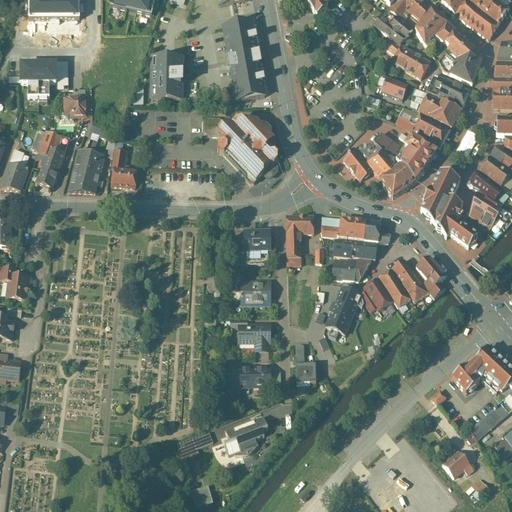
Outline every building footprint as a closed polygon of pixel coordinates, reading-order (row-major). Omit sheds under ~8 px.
[(79,0),(28,0),(28,21),(79,21),(79,0)] [(156,0),(112,0),(110,10),(152,19),(156,0)] [(303,0),(314,14),(315,14),(316,16),(317,17),(327,9),(327,8),(326,8),(325,6),(332,0),(333,0),(334,1),(334,0),(303,0)] [(430,11),(418,0),(397,0),(387,12),(396,19),(400,15),(403,17),(404,16),(406,17),(409,14),(420,23),(430,11)] [(438,0),(454,15),(468,0),(438,0)] [(507,11),(492,0),(473,0),(472,0),(470,0),(455,16),(467,27),(488,43),(508,13),(507,11)] [(445,25),(431,11),(415,31),(425,49),(428,53),(435,45),(431,41),(445,25)] [(396,19),(387,12),(380,20),(380,19),(373,27),(399,47),(412,32),(396,19)] [(251,24),(223,29),(237,103),(265,98),(251,24)] [(456,35),(446,26),(435,39),(443,46),(445,48),(456,35)] [(477,54),(456,35),(445,48),(449,51),(437,64),(443,74),(471,87),(480,65),(480,62),(480,59),(479,57),(477,54)] [(400,50),(391,43),(387,46),(385,49),(396,58),(400,50)] [(439,51),(433,58),(437,64),(449,51),(445,48),(443,46),(441,49),(440,49),(439,50),(439,51)] [(511,46),(501,46),(497,65),(511,65),(511,46)] [(430,66),(401,49),(400,50),(396,58),(392,65),(420,81),(424,76),(430,66)] [(182,60),(152,60),(151,102),(181,102),(182,60)] [(35,67),(21,67),(21,86),(28,86),(28,100),(49,100),(49,85),(56,86),(56,67),(42,67),(42,65),(35,65),(35,67)] [(511,66),(497,66),(493,83),(511,83),(511,66)] [(445,82),(445,83),(433,78),(425,93),(461,111),(469,94),(445,82)] [(405,87),(386,79),(380,94),(402,102),(408,88),(405,87)] [(511,83),(493,83),(493,112),(511,112),(511,83)] [(140,87),(133,106),(142,106),(143,87),(140,87)] [(1,104),(13,106),(15,92),(4,90),(1,104)] [(415,90),(412,97),(425,101),(428,96),(415,90)] [(460,113),(428,96),(425,101),(418,114),(451,131),(460,113)] [(85,99),(64,100),(65,114),(72,114),(72,115),(73,115),(73,119),(86,118),(85,99)] [(450,132),(419,116),(414,126),(410,133),(440,150),(450,132)] [(414,126),(399,118),(395,126),(410,133),(414,126)] [(119,126),(95,119),(93,127),(116,134),(119,126)] [(219,120),(204,119),(203,121),(202,137),(204,138),(217,139),(217,132),(224,126),(219,120)] [(511,119),(506,120),(506,121),(496,121),(496,138),(511,138),(511,119)] [(235,122),(231,125),(224,125),(224,126),(217,132),(217,139),(220,141),(220,146),(218,147),(217,152),(220,155),(224,155),(245,177),(245,181),(249,185),(253,186),(263,176),(266,176),(268,178),(276,171),(274,169),(274,166),(277,163),(277,158),(274,156),(274,142),(271,138),(271,132),(266,126),(259,126),(256,123),(235,122)] [(61,139),(46,133),(44,137),(38,153),(38,156),(46,159),(48,159),(51,151),(56,153),(61,139)] [(117,136),(109,133),(106,141),(115,144),(117,136)] [(44,137),(38,135),(32,151),(38,153),(44,137)] [(399,149),(380,136),(374,145),(382,151),(392,158),(399,149)] [(436,156),(411,140),(405,150),(410,153),(406,159),(403,159),(400,157),(396,162),(402,169),(415,184),(436,156)] [(382,151),(374,145),(373,143),(368,146),(376,157),(381,152),(382,151)] [(123,145),(115,144),(114,152),(121,152),(123,145)] [(354,150),(347,155),(349,158),(343,163),(344,165),(345,166),(348,169),(348,170),(349,171),(353,176),(354,178),(355,178),(358,181),(357,182),(358,182),(360,184),(362,182),(362,183),(371,175),(370,175),(372,174),(366,165),(376,157),(368,146),(366,148),(364,146),(363,146),(356,153),(354,150)] [(511,156),(504,151),(498,147),(486,163),(478,173),(500,189),(507,180),(511,183),(511,156)] [(51,151),(48,159),(46,159),(45,162),(42,162),(40,167),(43,168),(36,186),(52,191),(65,156),(56,153),(51,151)] [(14,152),(0,192),(20,193),(27,172),(19,169),(21,164),(23,156),(14,152)] [(121,152),(114,152),(111,171),(113,171),(111,188),(135,190),(137,172),(124,171),(127,153),(121,152)] [(396,173),(391,166),(395,164),(394,162),(381,152),(376,157),(366,165),(372,174),(379,182),(392,201),(415,184),(402,169),(396,173)] [(104,159),(79,153),(68,195),(95,196),(104,159)] [(29,167),(21,164),(19,169),(27,172),(29,167)] [(490,184),(478,174),(478,173),(467,187),(481,197),(481,196),(485,199),(491,203),(496,198),(500,191),(490,184)] [(460,183),(443,175),(432,193),(430,192),(422,205),(424,206),(420,213),(436,232),(437,231),(446,241),(448,237),(468,251),(477,238),(455,222),(457,219),(458,219),(460,215),(459,214),(462,208),(451,202),(460,183)] [(511,201),(511,199),(500,191),(496,198),(509,206),(510,204),(511,204),(511,203),(511,201)] [(484,200),(476,195),(473,203),(497,219),(505,224),(510,216),(484,200)] [(507,208),(497,202),(494,205),(505,212),(507,208)] [(497,219),(473,203),(469,218),(479,222),(478,226),(487,232),(497,219)] [(313,218),(285,218),(286,267),(301,267),(300,236),(313,236),(313,218)] [(321,219),(321,227),(339,229),(340,220),(321,219)] [(2,221),(0,220),(0,250),(9,251),(9,223),(2,223),(2,221)] [(366,223),(340,220),(339,229),(338,240),(363,243),(366,223)] [(380,225),(366,223),(363,243),(377,244),(377,245),(388,246),(390,236),(379,235),(380,225)] [(339,229),(321,227),(321,233),(321,238),(338,240),(339,229)] [(265,235),(244,235),(244,254),(244,266),(269,266),(269,254),(270,254),(270,242),(273,242),(273,234),(265,234),(265,235)] [(377,247),(343,242),(342,245),(342,250),(376,254),(377,247)] [(376,254),(342,250),(341,253),(341,258),(375,262),(376,254)] [(323,252),(315,251),(315,265),(323,266),(323,252)] [(446,280),(429,260),(413,274),(434,301),(445,291),(440,285),(446,280)] [(344,263),(334,262),(333,271),(343,272),(343,271),(365,273),(370,264),(348,261),(347,266),(344,266),(344,263)] [(428,295),(404,263),(397,267),(421,300),(428,295)] [(421,300),(397,267),(391,272),(409,296),(408,297),(414,305),(421,300)] [(17,271),(1,269),(0,275),(0,282),(11,284),(10,292),(8,293),(7,300),(8,300),(12,305),(17,301),(25,302),(26,295),(27,295),(28,289),(27,289),(28,282),(21,281),(21,280),(19,278),(16,277),(17,271)] [(343,272),(333,271),(333,273),(332,282),(358,284),(364,274),(343,272)] [(333,273),(325,272),(324,277),(318,276),(317,280),(332,282),(333,273)] [(410,301),(397,283),(390,272),(378,280),(398,311),(410,301)] [(242,278),(230,278),(230,294),(241,294),(241,284),(242,284),(242,278)] [(377,281),(360,292),(373,321),(394,308),(377,281)] [(270,286),(254,286),(254,284),(242,284),(241,284),(241,294),(241,307),(251,307),(251,304),(269,304),(270,286)] [(361,298),(345,291),(328,330),(345,337),(361,298)] [(22,312),(8,310),(7,317),(21,319),(22,312)] [(4,321),(0,320),(0,340),(12,342),(14,326),(6,325),(6,323),(4,321)] [(244,328),(238,328),(238,342),(256,342),(256,354),(268,354),(268,345),(269,345),(269,327),(255,327),(255,328),(244,328)] [(304,359),(303,348),(295,348),(296,359),(304,359)] [(511,372),(503,364),(504,363),(490,349),(489,351),(487,349),(478,360),(476,358),(465,368),(451,379),(465,396),(479,385),(478,383),(479,381),(496,396),(499,393),(502,396),(507,400),(510,397),(511,395),(511,372)] [(304,359),(296,359),(296,368),(295,368),(296,386),(316,385),(315,367),(304,367),(304,359)] [(20,365),(7,363),(7,365),(0,364),(0,380),(18,383),(20,365)] [(248,369),(246,370),(232,370),(233,390),(270,389),(270,369),(248,369)] [(439,393),(431,400),(437,407),(446,400),(439,393)] [(507,400),(482,420),(490,430),(511,411),(511,399),(510,397),(507,400)] [(9,404),(0,402),(0,408),(5,410),(8,410),(9,404)] [(443,417),(445,415),(438,407),(431,414),(451,435),(456,430),(443,417)] [(263,419),(225,434),(229,444),(224,446),(228,459),(234,456),(235,458),(246,458),(248,457),(249,457),(250,456),(258,447),(255,442),(264,439),(262,433),(267,431),(263,419)] [(197,449),(213,443),(209,434),(178,445),(182,456),(190,453),(191,455),(198,452),(197,449)] [(434,464),(415,440),(405,449),(425,472),(434,464)] [(473,472),(458,454),(442,467),(453,481),(463,472),(467,477),(473,472)] [(480,482),(472,488),(481,498),(488,491),(480,482)] [(196,509),(214,505),(210,488),(192,492),(196,509)]
